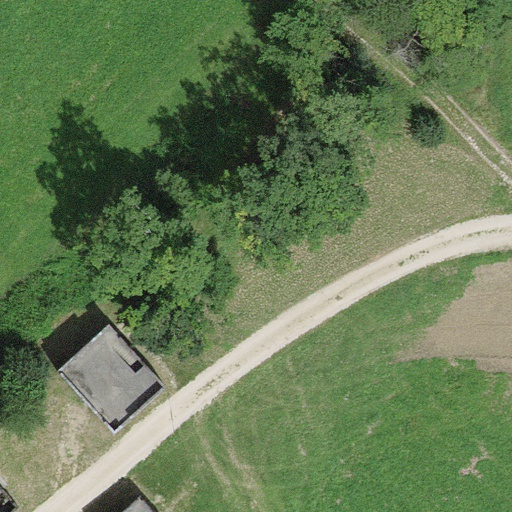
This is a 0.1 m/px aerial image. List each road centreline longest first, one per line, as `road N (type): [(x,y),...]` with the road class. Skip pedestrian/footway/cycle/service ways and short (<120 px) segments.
road 1 (track): [(511,223),(445,240),(248,353),(55,511)]
road 2 (track): [(511,169),(331,0)]
